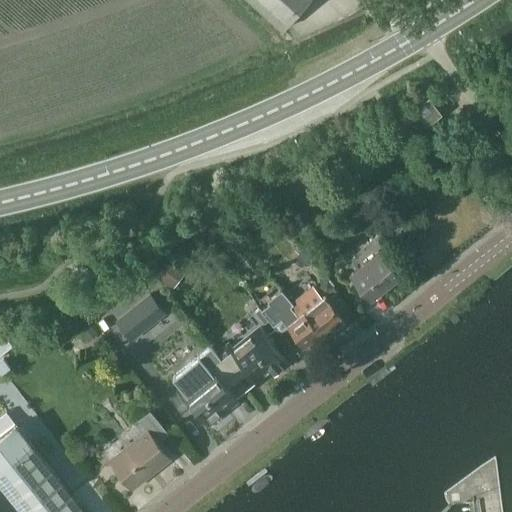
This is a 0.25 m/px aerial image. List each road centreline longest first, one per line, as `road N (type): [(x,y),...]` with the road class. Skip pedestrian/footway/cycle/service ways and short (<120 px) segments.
road 1 (secondary): [(0,202),(220,134),(421,33)]
road 2 (tertiary): [(169,511),(511,240)]
road 3 (unclassified): [(511,150),(421,33)]
